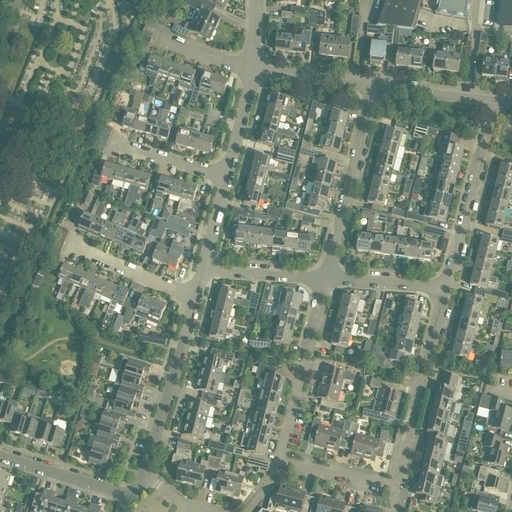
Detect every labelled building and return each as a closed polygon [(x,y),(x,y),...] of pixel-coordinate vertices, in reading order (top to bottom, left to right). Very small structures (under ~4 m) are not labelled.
[(191,20),(197,23),(196,23),(215,31),(220,21),(201,12),(200,12),(202,6),(188,0),(186,0),(184,5),(196,11),(191,20)] [(204,1),(224,11),(229,0),(188,0),(202,6),(204,1)] [(383,0),(375,27),(384,27),(393,29),(395,29),(400,30),(415,32),(424,0),(383,0)] [(424,0),(422,9),(435,13),(435,14),(468,20),(471,0),(424,0)] [(500,20),(500,21),(504,21),(503,28),(511,29),(511,0),(504,0),(503,10),(501,10),(501,11),(503,11),(502,20),(500,20)] [(290,14),(294,14),(304,16),(305,9),(291,8),(290,14)] [(312,28),(316,29),(316,25),(317,14),(309,13),(308,27),(312,28)] [(317,14),(316,25),(324,26),(325,14),(317,14)] [(351,33),(358,34),(359,18),(353,17),(351,33)] [(157,24),(147,21),(145,26),(155,30),(157,24)] [(186,24),(184,30),(175,26),(172,31),(187,38),(190,32),(210,42),(215,31),(196,23),(194,28),(186,24)] [(145,26),(143,31),(153,35),(155,30),(145,26)] [(367,26),(367,34),(374,35),(375,27),(367,26)] [(374,64),(379,67),(380,65),(383,65),(385,46),(391,46),(393,29),(384,27),(383,37),(381,35),(376,44),(371,43),(370,55),(367,59),(369,61),(369,63),(374,64)] [(291,38),(290,53),(305,54),(306,47),(310,47),(311,33),(302,32),(302,39),(291,38)] [(142,35),(139,40),(149,44),(151,39),(142,35)] [(275,51),(290,53),(291,38),(276,36),(275,51)] [(319,56),(333,57),(335,39),(321,38),(319,56)] [(349,41),(335,39),(333,57),(347,59),(349,41)] [(138,45),(147,49),(149,44),(139,40),(138,45)] [(443,46),(442,55),(435,54),(436,47),(434,46),(434,41),(429,40),(429,49),(427,58),(434,59),(432,70),(445,72),(448,47),(443,46)] [(410,51),(408,68),(420,69),(422,57),(427,58),(429,49),(423,48),(415,48),(410,47),(410,51)] [(460,57),(453,56),(454,47),(448,47),(445,72),(457,73),(459,61),(465,62),(467,47),(461,47),(460,57)] [(395,66),(408,68),(410,51),(397,50),(395,66)] [(483,60),(481,76),(493,77),(495,61),(496,56),(491,55),(490,60),(483,60)] [(495,61),(493,77),(506,79),(507,69),(508,62),(502,62),(502,56),(496,55),(496,56),(495,61)] [(162,61),(151,58),(145,74),(148,75),(151,80),(155,82),(155,81),(157,75),(162,61)] [(157,75),(168,78),(173,65),(162,61),(157,75)] [(168,78),(179,82),(184,69),(173,65),(168,78)] [(179,82),(178,86),(189,90),(193,92),(195,88),(198,79),(193,78),(195,72),(184,69),(179,82)] [(193,92),(189,105),(194,107),(199,93),(209,97),(211,92),(215,78),(204,74),(199,88),(200,88),(199,90),(195,88),(193,92)] [(227,81),(215,78),(211,92),(222,96),(227,81)] [(132,91),(136,93),(143,95),(145,88),(135,85),(132,91)] [(123,123),(122,127),(133,130),(136,117),(138,111),(140,104),(143,95),(136,93),(135,97),(133,101),(134,102),(132,109),(135,110),(134,111),(127,109),(123,123)] [(272,95),(268,108),(283,112),(289,113),(290,109),(290,108),(285,106),(286,99),(272,95)] [(154,99),(144,96),(143,101),(153,105),(154,99)] [(325,105),(313,102),(308,119),(313,121),(316,109),(323,111),(325,105)] [(207,105),(204,115),(219,119),(220,114),(210,111),(211,107),(207,105)] [(288,117),(295,119),(296,115),(289,113),(283,112),(268,108),(265,119),(280,123),(282,117),(288,118),(288,117)] [(150,117),(149,121),(148,121),(144,134),(155,137),(163,110),(159,109),(157,116),(157,119),(150,117)] [(136,117),(133,130),(144,134),(148,121),(143,119),(145,112),(143,112),(138,111),(136,117)] [(328,111),(325,124),(344,129),(344,128),(347,129),(348,122),(346,122),(347,116),(328,111)] [(161,116),(155,137),(167,140),(171,127),(165,126),(167,118),(166,118),(161,116)] [(265,119),(262,131),(277,135),(283,136),(294,139),(295,134),(278,130),(280,123),(265,119)] [(320,128),(327,129),(325,137),(341,141),(343,141),(344,140),(345,136),(344,134),(343,134),(344,129),(325,124),(322,123),(320,128)] [(112,130),(102,125),(100,131),(110,135),(112,130)] [(179,131),(175,145),(186,148),(190,134),(192,129),(185,127),(183,132),(179,131)] [(383,130),(381,137),(383,138),(384,138),(383,142),(382,143),(398,147),(401,135),(386,131),(383,130)] [(100,131),(98,135),(108,139),(110,135),(100,131)] [(258,135),(257,142),(257,143),(259,143),(259,144),(274,148),(276,139),(277,135),(262,131),(261,136),(259,135),(258,135)] [(305,132),(302,144),(300,149),(311,152),(313,146),(307,144),(310,133),(305,132)] [(186,148),(197,151),(202,137),(190,134),(186,148)] [(439,143),(447,146),(444,158),(460,162),(463,150),(457,148),(460,138),(442,134),(439,143)] [(98,135),(96,140),(106,144),(108,139),(98,135)] [(213,140),(202,137),(197,151),(209,155),(213,140)] [(338,153),(341,141),(325,137),(322,149),(338,153)] [(96,140),(94,144),(104,149),(106,144),(96,140)] [(382,143),(379,155),(395,159),(398,147),(382,143)] [(92,149),(102,154),(104,149),(94,144),(92,149)] [(279,148),(278,154),(281,155),(294,158),(296,152),(283,149),(279,148)] [(314,153),(311,152),(300,149),(299,155),(313,159),(313,158),(314,153)] [(276,161),(293,165),(294,158),(281,155),(277,154),(276,161)] [(267,171),(273,173),(281,175),(281,174),(275,173),(276,168),(269,166),(271,159),(256,155),(253,168),(267,172),(267,171)] [(379,155),(376,167),(392,171),(395,159),(379,155)] [(413,156),(411,163),(417,165),(419,158),(413,156)] [(318,165),(316,173),(333,177),(336,165),(319,160),(320,160),(313,158),(313,159),(312,163),(318,165)] [(444,158),(441,170),(457,174),(460,162),(444,158)] [(102,178),(112,181),(116,168),(104,164),(102,174),(95,172),(91,186),(99,188),(102,178)] [(497,177),(511,181),(511,168),(500,165),(497,177)] [(296,167),(293,180),(298,181),(301,168),(296,167)] [(376,167),(373,179),(389,183),(389,182),(393,183),(394,176),(391,175),(392,171),(376,167)] [(116,168),(112,181),(124,184),(127,171),(128,169),(122,168),(122,169),(116,168)] [(253,168),(250,180),(264,184),(267,172),(253,168)] [(127,171),(124,184),(130,186),(125,206),(129,207),(138,174),(133,172),(133,171),(128,169),(127,171)] [(454,186),(457,174),(441,170),(436,169),(433,180),(438,181),(437,182),(454,186)] [(316,173),(313,185),(329,189),(333,177),(316,173)] [(150,177),(138,174),(129,207),(134,209),(136,201),(139,202),(141,196),(138,195),(140,189),(146,191),(150,177)] [(511,181),(497,177),(494,189),(511,194),(511,193),(511,188),(511,181)] [(156,192),(154,197),(161,199),(163,194),(168,196),(172,182),(160,178),(156,192)] [(385,195),(389,183),(373,179),(371,179),(370,180),(368,184),(370,186),(371,186),(370,191),(385,195)] [(250,180),(247,192),(261,195),(264,184),(250,180)] [(433,180),(430,193),(434,194),(451,198),(454,186),(437,182),(438,181),(433,180)] [(416,181),(414,189),(420,190),(422,183),(416,181)] [(168,196),(181,200),(185,186),(172,182),(168,196)] [(313,185),(310,196),(326,201),(329,189),(313,185)] [(185,186),(181,200),(177,212),(182,213),(183,208),(188,210),(190,208),(192,203),(196,189),(185,186)] [(405,187),(403,194),(409,195),(411,188),(405,187)] [(494,189),(491,201),(508,206),(511,194),(494,189)] [(370,191),(367,203),(382,207),(385,195),(370,191)] [(266,202),(267,197),(261,195),(247,192),(243,204),(258,208),(260,201),(266,202)] [(81,204),(89,208),(93,197),(86,193),(81,204)] [(195,194),(192,201),(199,203),(201,195),(195,193),(195,194)] [(301,200),(309,202),(307,209),(323,214),(326,201),(310,196),(303,194),(301,200)] [(434,194),(431,206),(447,210),(451,198),(434,194)] [(79,227),(79,229),(84,231),(85,230),(89,231),(100,206),(103,200),(99,198),(91,217),(84,214),(78,227),(79,227)] [(153,200),(148,199),(144,212),(149,214),(153,200)] [(491,201),(488,214),(505,218),(505,217),(508,206),(491,201)] [(300,212),(301,207),(287,203),(285,209),(300,212)] [(106,206),(103,205),(101,204),(100,206),(89,231),(94,233),(93,235),(98,238),(99,236),(100,236),(105,223),(100,221),(106,206)] [(423,217),(428,219),(444,223),(447,210),(431,206),(421,204),(420,208),(422,208),(424,208),(425,210),(423,217)] [(268,207),(267,215),(279,218),(281,219),(283,212),(281,211),(282,211),(268,207)] [(402,218),(403,213),(392,210),(390,215),(402,218)] [(253,220),(253,219),(254,214),(242,211),(240,217),(253,220)] [(369,219),(366,236),(359,235),(356,251),(369,253),(371,236),(373,224),(374,214),(363,211),(361,217),(369,219)] [(290,218),(291,214),(283,212),(281,219),(279,218),(278,220),(282,221),(285,217),(290,218)] [(100,236),(110,240),(121,215),(117,213),(112,226),(105,223),(100,236)] [(417,222),(417,221),(418,216),(407,213),(406,219),(417,222)] [(374,214),(373,224),(379,222),(385,223),(386,217),(374,214)] [(511,219),(505,217),(505,218),(488,214),(485,225),(502,229),(504,223),(511,224),(511,219)] [(121,245),(126,232),(121,230),(126,217),(125,217),(121,215),(110,240),(115,242),(114,244),(120,246),(121,245)] [(277,223),(278,220),(279,218),(267,215),(266,217),(265,220),(277,223)] [(313,225),(315,220),(302,216),(301,221),(302,221),(302,222),(313,225)] [(173,223),(187,228),(189,222),(175,218),(173,223)] [(149,236),(154,238),(161,222),(155,220),(149,236)] [(167,224),(161,222),(154,238),(161,240),(165,229),(170,231),(172,226),(167,224)] [(411,223),(410,229),(412,230),(416,231),(417,229),(418,225),(411,223)] [(233,227),(232,235),(235,236),(234,243),(235,243),(235,246),(242,247),(242,244),(247,245),(250,225),(245,225),(245,228),(236,227),(236,228),(233,227)] [(247,245),(259,247),(261,230),(250,229),(250,225),(247,245)] [(121,245),(120,247),(126,249),(127,247),(131,249),(140,229),(137,228),(135,229),(135,228),(129,226),(127,229),(126,232),(121,245)] [(188,237),(190,232),(172,226),(170,231),(188,237)] [(433,237),(435,229),(423,226),(422,230),(421,234),(433,237)] [(59,227),(57,232),(67,236),(69,231),(59,227)] [(271,248),(271,251),(279,252),(279,249),(283,250),(286,229),(281,228),(281,233),(274,232),(271,248)] [(142,254),(148,241),(142,239),(145,232),(141,230),(140,229),(131,249),(136,251),(135,253),(141,255),(141,253),(142,254)] [(286,229),(283,250),(295,252),(298,235),(287,234),(288,229),(286,229)] [(259,247),(271,248),(274,232),(261,230),(259,247)] [(511,232),(504,230),(502,237),(511,239),(511,232)] [(57,232),(55,237),(65,241),(67,236),(57,232)] [(299,233),(299,235),(298,235),(295,252),(308,253),(309,251),(310,244),(311,234),(299,233)] [(384,238),(371,236),(369,253),(381,255),(384,238)] [(55,237),(53,241),(63,246),(65,241),(55,237)] [(482,237),(479,249),(496,253),(499,241),(482,237)] [(511,245),(511,239),(502,237),(500,242),(511,245)] [(381,255),(393,256),(396,240),(384,238),(381,255)] [(393,256),(406,258),(408,242),(396,240),(393,256)] [(53,241),(51,246),(61,250),(63,246),(53,241)] [(170,252),(164,265),(176,270),(182,256),(184,250),(178,247),(179,244),(174,242),(169,251),(170,252)] [(406,258),(418,260),(420,243),(408,242),(406,258)] [(433,245),(420,243),(418,260),(430,262),(433,245)] [(310,244),(309,251),(319,253),(319,246),(310,244)] [(59,256),(61,250),(51,246),(49,251),(59,256)] [(152,261),(164,265),(170,252),(169,251),(158,247),(152,261)] [(479,249),(476,261),(493,265),(496,253),(479,249)] [(476,261),(473,273),(489,277),(493,265),(476,261)] [(58,293),(63,295),(74,270),(63,266),(58,278),(64,281),(58,293)] [(84,275),(74,270),(63,295),(68,298),(71,292),(74,285),(79,288),(84,275)] [(497,279),(489,277),(473,273),(470,285),(486,290),(488,283),(496,285),(497,279)] [(79,305),(83,307),(95,279),(84,275),(79,288),(85,290),(83,296),(79,305)] [(106,284),(95,279),(83,307),(88,310),(92,300),(95,294),(100,297),(106,284)] [(100,297),(111,301),(116,288),(106,284),(100,297)] [(108,307),(105,314),(106,314),(110,316),(111,316),(117,304),(122,306),(127,293),(126,293),(127,291),(122,289),(121,290),(116,288),(111,301),(112,302),(109,308),(108,307)] [(217,302),(231,305),(239,307),(241,308),(242,302),(233,300),(235,293),(221,289),(217,302)] [(281,305),(281,306),(297,309),(300,297),(281,292),(278,304),(281,305)] [(506,295),(495,292),(493,297),(484,295),(493,298),(505,301),(506,295)] [(248,308),(256,310),(260,295),(252,293),(248,308)] [(142,297),(141,297),(135,311),(135,310),(134,313),(136,314),(135,316),(140,318),(138,324),(143,326),(146,321),(145,320),(153,302),(148,300),(149,298),(143,295),(142,297)] [(467,297),(464,309),(486,315),(487,311),(485,309),(486,304),(489,302),(492,303),(493,298),(484,295),(483,301),(467,297)] [(343,296),(340,309),(356,313),(359,301),(343,296)] [(404,303),(406,304),(403,315),(420,319),(423,307),(416,305),(417,300),(406,297),(404,303)] [(493,298),(492,303),(496,304),(496,306),(503,308),(507,309),(509,302),(505,301),(493,298)] [(382,302),(376,300),(372,316),(378,318),(381,306),(382,302)] [(393,302),(385,300),(383,310),(390,311),(393,302)] [(262,301),(259,313),(264,314),(267,302),(262,301)] [(153,302),(145,320),(146,321),(158,326),(160,321),(159,321),(165,307),(164,306),(165,305),(159,302),(158,304),(153,302)] [(217,302),(214,313),(228,317),(231,305),(217,302)] [(281,306),(278,318),(294,321),(297,309),(281,306)] [(340,309),(337,321),(353,325),(356,313),(340,309)] [(464,309),(461,321),(477,325),(479,318),(485,320),(486,315),(464,309)] [(124,318),(122,323),(127,325),(128,325),(133,312),(128,310),(124,318)] [(214,313),(211,325),(225,329),(228,317),(214,313)] [(255,325),(260,326),(264,314),(259,313),(255,325)] [(399,315),(397,324),(400,327),(417,331),(420,319),(403,315),(399,315)] [(113,331),(112,332),(117,335),(118,333),(122,323),(124,318),(119,316),(112,330),(113,331)] [(278,318),(275,329),(275,330),(291,334),(294,321),(278,318)] [(334,321),(332,326),(333,328),(335,328),(333,332),(350,337),(353,325),(337,321),(335,320),(334,321)] [(461,321),(457,333),(474,337),(477,325),(461,321)] [(370,322),(368,329),(375,330),(376,323),(370,322)] [(493,322),(491,329),(498,330),(499,323),(493,322)] [(241,333),(233,331),(225,329),(211,325),(208,337),(222,341),(224,334),(232,336),(232,335),(239,337),(241,333)] [(400,327),(397,339),(413,343),(417,331),(400,327)] [(268,333),(274,335),(272,342),(288,346),(291,334),(275,330),(275,329),(270,328),(268,333)] [(367,335),(373,337),(375,330),(368,329),(367,335)] [(491,329),(490,335),(496,337),(498,330),(491,329)] [(333,332),(330,345),(347,349),(350,337),(333,332)] [(457,333),(454,345),(471,349),(474,337),(457,333)] [(150,337),(139,335),(138,341),(153,344),(165,346),(166,339),(160,338),(159,335),(153,334),(150,337)] [(390,350),(388,359),(402,363),(404,354),(410,355),(413,343),(397,339),(394,351),(390,350)] [(248,347),(269,349),(269,343),(248,341),(248,347)] [(366,341),(364,351),(358,350),(357,356),(370,357),(370,351),(371,351),(373,342),(366,341)] [(468,361),(468,360),(471,349),(454,345),(451,357),(468,361)] [(246,354),(238,353),(236,360),(244,362),(246,354)] [(500,369),(511,370),(511,357),(511,353),(502,353),(500,369)] [(205,357),(204,360),(202,369),(221,373),(223,366),(227,367),(228,366),(229,363),(233,364),(234,358),(225,356),(224,362),(205,357)] [(382,368),(384,359),(373,357),(371,365),(382,368)] [(129,361),(125,374),(142,379),(144,372),(149,374),(151,367),(129,361)] [(277,369),(259,365),(256,379),(264,381),(261,391),(280,396),(285,379),(275,376),(277,369)] [(323,374),(320,386),(340,392),(343,380),(352,383),(354,376),(325,368),(323,374)] [(202,369),(199,380),(219,384),(221,373),(202,369)] [(139,386),(142,379),(125,374),(118,372),(114,385),(115,385),(143,394),(145,388),(139,386)] [(438,387),(435,398),(456,403),(455,403),(457,392),(461,380),(461,379),(444,375),(443,377),(442,382),(441,387),(438,387)] [(214,395),(213,401),(221,403),(222,399),(223,397),(222,397),(223,395),(221,392),(217,391),(219,384),(199,380),(196,391),(214,395)] [(381,390),(378,401),(397,406),(400,394),(395,393),(397,386),(371,380),(369,387),(381,390)] [(141,400),(143,394),(115,385),(113,391),(113,393),(114,394),(118,395),(116,400),(133,405),(136,399),(141,400)] [(320,386),(317,398),(322,400),(320,405),(336,409),(344,411),(345,411),(346,405),(342,404),(337,403),(340,392),(320,386)] [(261,391),(258,402),(278,407),(280,396),(261,391)] [(482,396),(478,408),(488,411),(496,413),(492,428),(507,431),(511,412),(511,411),(502,409),(504,401),(491,398),(482,396)] [(435,398),(433,409),(453,414),(456,403),(435,398)] [(5,405),(0,420),(0,422),(11,425),(12,426),(14,416),(15,417),(17,411),(17,409),(18,403),(10,400),(8,402),(6,406),(5,405)] [(131,412),(133,405),(116,400),(116,401),(112,400),(110,401),(106,411),(127,418),(134,420),(136,414),(131,412)] [(212,401),(211,407),(220,410),(221,403),(213,401),(212,401)] [(364,410),(362,417),(388,423),(389,417),(394,418),(397,406),(378,401),(375,412),(364,410)] [(191,402),(188,413),(207,418),(210,407),(191,402)] [(258,402),(255,413),(275,418),(278,407),(258,402)] [(433,409),(430,420),(449,425),(452,415),(453,415),(453,414),(433,409)] [(11,425),(9,433),(22,436),(27,420),(29,416),(29,414),(17,411),(15,417),(14,416),(12,426),(11,425)] [(82,411),(80,417),(86,419),(88,413),(82,411)] [(127,418),(106,411),(105,411),(100,424),(117,429),(120,422),(125,424),(127,418)] [(188,413),(185,424),(204,429),(207,418),(188,413)] [(272,429),(275,418),(255,413),(253,424),(248,423),(272,429)] [(29,416),(22,436),(35,440),(40,424),(41,420),(29,416)] [(40,424),(35,440),(47,444),(52,428),(54,422),(42,418),(41,420),(40,424)] [(314,446),(326,449),(331,429),(319,426),(320,421),(314,419),(310,434),(316,435),(314,446)] [(342,432),(331,429),(326,449),(338,452),(339,448),(345,450),(352,420),(348,419),(347,422),(345,422),(342,432)] [(358,421),(352,420),(345,450),(352,451),(351,455),(362,458),(367,438),(356,435),(358,425),(357,425),(358,421)] [(430,420),(427,432),(431,433),(430,439),(444,442),(447,443),(448,437),(446,436),(449,425),(430,420)] [(54,422),(52,428),(47,444),(60,448),(65,432),(67,425),(54,422)] [(269,440),(272,429),(248,423),(247,427),(252,428),(250,436),(269,440)] [(100,424),(96,437),(118,444),(120,437),(115,436),(117,429),(100,424)] [(201,441),(204,429),(185,424),(182,436),(201,441)] [(379,441),(367,438),(362,458),(374,461),(375,457),(381,459),(388,433),(381,431),(379,441)] [(233,455),(237,456),(236,456),(239,457),(239,456),(247,459),(249,453),(265,457),(269,440),(250,436),(244,434),(241,447),(246,448),(245,451),(235,448),(233,455)] [(500,438),(487,435),(484,447),(491,449),(487,463),(502,467),(507,448),(498,445),(500,438)] [(96,437),(92,450),(109,455),(111,448),(117,450),(118,444),(96,437)] [(430,439),(427,450),(444,454),(447,443),(430,439)] [(465,448),(467,441),(460,439),(458,446),(465,448)] [(176,482),(188,485),(193,465),(181,463),(183,458),(181,457),(182,451),(189,452),(191,445),(179,441),(177,449),(178,449),(176,456),(174,456),(172,465),(180,467),(176,482)] [(210,442),(208,448),(225,453),(226,446),(210,442)] [(71,446),(70,450),(76,452),(78,445),(75,444),(75,445),(71,443),(70,446),(71,446)] [(107,462),(109,455),(92,450),(88,463),(110,470),(112,463),(107,462)] [(427,450),(424,461),(447,467),(448,463),(442,461),(444,454),(427,450)] [(205,469),(212,471),(215,459),(209,457),(207,463),(201,461),(200,467),(193,465),(188,485),(200,488),(205,469)] [(214,491),(227,495),(232,475),(224,473),(226,467),(220,466),(221,460),(215,459),(212,471),(219,473),(214,491)] [(261,462),(249,459),(247,465),(260,469),(261,462)] [(424,461),(421,472),(438,476),(440,469),(446,471),(447,467),(424,461)] [(484,482),(483,487),(501,492),(504,481),(497,479),(499,472),(481,467),(477,480),(484,482)] [(0,472),(0,484),(7,487),(10,475),(0,472)] [(239,477),(232,475),(227,495),(239,498),(244,478),(245,473),(240,472),(239,477)] [(421,472),(418,483),(441,488),(443,477),(438,476),(421,472)] [(441,488),(418,483),(415,494),(420,495),(419,501),(431,504),(436,505),(440,488),(441,489),(441,488)] [(275,509),(287,511),(292,490),(280,487),(278,494),(274,493),(273,500),(270,499),(267,511),(261,509),(258,511),(269,511),(270,511),(274,511),(275,509)] [(30,511),(43,511),(50,491),(44,490),(42,496),(36,495),(30,511)] [(306,511),(310,497),(304,496),(305,493),(292,490),(287,511),(306,511)] [(43,511),(55,511),(59,502),(53,500),(55,493),(50,491),(43,511)] [(473,498),(470,510),(476,511),(477,511),(495,511),(498,504),(487,501),(489,495),(476,492),(475,498),(473,498)] [(55,511),(68,511),(72,499),(67,497),(65,504),(59,502),(55,511)] [(329,511),(332,500),(320,497),(319,500),(313,498),(309,511),(329,511)] [(68,511),(80,511),(82,509),(76,507),(78,500),(72,499),(68,511)] [(345,504),(332,500),(329,511),(349,511),(351,508),(344,506),(345,504)]
